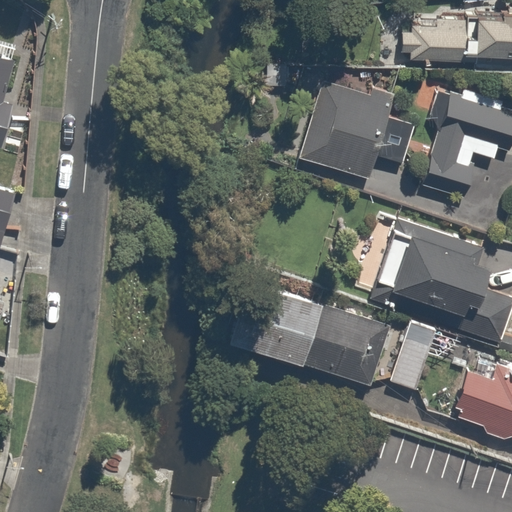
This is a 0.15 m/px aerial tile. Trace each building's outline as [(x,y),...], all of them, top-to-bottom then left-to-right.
[(511,44),(511,4),(475,5),(475,26),(462,26),(462,14),(412,13),(412,25),(397,25),(397,46),(412,46),(412,54),(462,55),(462,44),(511,44)] [(0,131),(22,43),(0,37),(0,131)] [(397,158),(410,116),(384,109),(389,94),(319,74),(297,151),(366,171),(372,151),(397,158)] [(501,157),(511,121),(511,104),(446,84),(417,179),(461,193),(474,149),(501,157)] [(16,185),(0,181),(0,224),(9,226),(16,185)] [(511,262),(499,257),(503,246),(411,212),(407,223),(393,218),(367,290),(493,337),(511,285),(511,262)] [(386,317),(249,267),(226,330),(364,380),(386,317)] [(411,385),(435,320),(407,310),(383,374),(411,385)] [(511,363),(493,357),(490,367),(466,359),(450,408),(511,429),(511,363)]
